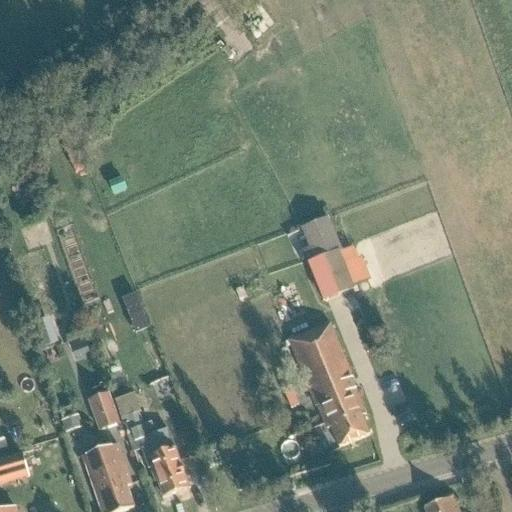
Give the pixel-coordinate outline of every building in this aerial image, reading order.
[(308,250),(299,254),(302,263),(306,261),(324,303),(354,291),(353,290),(368,284),(359,261),(358,261),(356,262),(351,249),(343,252),(329,219),(300,231),(305,243),(308,250)] [(41,324),(45,351),(57,349),(53,322),(41,324)] [(340,450),(370,437),(362,418),(365,416),(350,380),(352,379),(329,325),(288,343),(316,409),(317,408),(327,431),(331,430),(340,450)] [(148,392),(154,410),(168,405),(176,430),(184,427),(175,402),(174,403),(168,385),(148,392)] [(121,425),(109,395),(88,403),(100,433),(121,425)] [(154,469),(164,499),(189,490),(168,432),(155,436),(151,425),(143,428),(132,397),(116,403),(141,474),(154,469)] [(76,418),(72,408),(60,412),(67,435),(82,430),(78,418),(76,418)] [(101,511),(129,511),(135,510),(127,490),(132,488),(117,447),(83,460),(101,511)] [(0,486),(29,478),(22,455),(0,461),(0,486)] [(81,511),(71,479),(44,487),(51,511),(81,511)] [(296,492),(295,485),(283,489),(284,495),(296,492)] [(458,511),(453,499),(425,509),(425,511),(458,511)]
